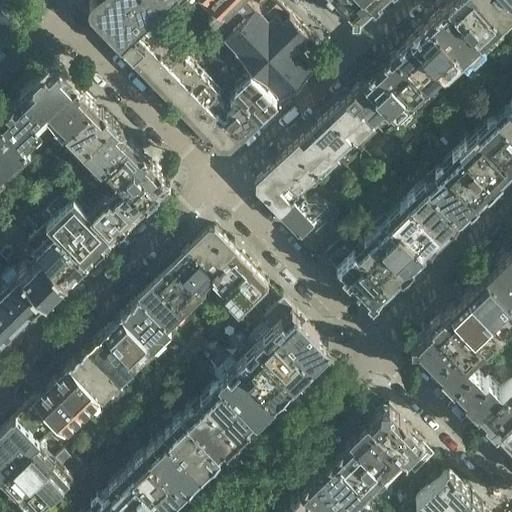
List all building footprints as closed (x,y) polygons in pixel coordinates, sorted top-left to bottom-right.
[(22,3),(19,0),(0,0),(0,4),(10,15),(22,3)] [(149,17),(167,0),(166,0),(88,0),(89,1),(88,3),(88,5),(89,6),(89,8),(90,9),(91,10),(121,42),(122,43),(149,17)] [(214,18),(232,0),(213,0),(217,4),(208,12),(214,18)] [(308,39),(313,35),(314,36),(315,35),(281,0),(232,0),(214,18),(211,21),(222,32),(222,33),(223,33),(235,46),(234,47),(236,48),(237,47),(244,55),(242,56),(243,58),(244,57),(256,69),(255,70),(256,71),(258,69),(265,77),(264,78),(265,79),(267,78),(281,92),(281,94),(282,94),(282,92),(289,86),(290,87),(292,85),(291,84),(297,78),(304,71),(306,72),(307,71),(306,69),(313,63),(314,63),(314,61),(313,61),(299,48),(307,40),(308,41),(309,41),(308,39)] [(375,1),(373,0),(336,0),(353,16),(358,16),(375,1)] [(481,35),(446,0),(428,17),(429,18),(463,52),(481,35)] [(500,18),(482,0),(446,0),(481,35),(500,18)] [(511,0),(482,0),(500,18),(510,8),(511,10),(511,18),(506,24),(511,29),(511,0)] [(10,15),(0,4),(0,28),(12,17),(10,15)] [(188,22),(184,18),(180,14),(174,21),(181,28),(188,22)] [(170,39),(149,17),(122,43),(138,59),(152,45),(158,51),(170,39)] [(463,52),(429,18),(422,24),(421,24),(410,34),(444,69),(463,52)] [(442,68),(410,34),(399,44),(400,45),(402,46),(396,51),(395,50),(396,49),(395,48),(394,49),(426,83),(442,68)] [(158,80),(185,55),(170,39),(158,51),(152,45),(138,59),(158,80)] [(426,83),(394,49),(383,59),(384,60),(385,59),(386,60),(381,65),(380,64),(380,63),(380,62),(379,63),(411,97),(420,106),(427,99),(418,90),(426,83)] [(188,82),(200,70),(185,55),(158,80),(179,102),(193,88),(188,82)] [(46,103),(72,77),(58,62),(58,61),(51,61),(51,62),(22,91),(40,110),(47,104),(46,103)] [(411,97),(379,63),(368,73),(369,74),(369,73),(371,75),(365,79),(364,78),(365,78),(364,77),(363,78),(389,105),(404,121),(411,114),(402,105),(411,97)] [(219,94),(219,90),(200,70),(188,82),(193,88),(179,102),(195,118),(218,95),(219,94)] [(275,97),(249,71),(235,84),(235,88),(259,114),(276,98),(275,97)] [(68,126),(95,100),(72,77),(46,103),(47,104),(68,126)] [(389,105),(363,78),(345,94),(371,122),(389,105)] [(259,114),(235,88),(231,92),(231,95),(234,98),(227,105),(223,101),(217,107),(237,128),(242,130),(259,114)] [(34,116),(39,111),(40,110),(22,91),(0,111),(0,117),(19,137),(37,119),(34,116)] [(371,122),(345,94),(328,110),(353,138),(371,122)] [(511,95),(510,94),(503,100),(507,104),(496,114),(511,130),(511,95)] [(237,128),(217,107),(223,101),(218,95),(195,118),(217,141),(217,142),(218,144),(218,145),(219,146),(220,147),(222,147),(223,148),(224,148),(226,147),(228,146),(229,145),(229,144),(230,143),(230,141),(242,130),(237,128)] [(80,149),(112,118),(102,107),(102,108),(95,100),(68,126),(66,129),(72,135),(69,138),(80,149)] [(353,138),(328,110),(310,126),(336,154),(353,138)] [(511,164),(511,130),(496,114),(493,110),(486,117),(489,121),(479,131),(511,164)] [(25,144),(19,137),(0,117),(0,166),(1,167),(6,162),(11,167),(20,158),(15,153),(25,144)] [(100,164),(103,161),(129,136),(122,128),(123,128),(112,118),(80,149),(91,161),(94,158),(100,164)] [(336,154),(310,126),(293,143),(319,170),(336,154)] [(511,164),(479,131),(469,141),(465,137),(458,144),(494,181),(511,164)] [(125,184),(152,159),(129,136),(103,161),(124,183),(125,184)] [(319,170),(293,143),(275,159),(301,186),(319,170)] [(494,181),(458,144),(451,151),(455,155),(444,165),(477,198),(494,181)] [(137,210),(166,181),(168,181),(167,174),(166,174),(152,159),(125,184),(124,183),(118,190),(137,210)] [(301,186),(275,159),(254,179),(281,206),(301,186)] [(477,198),(444,165),(441,161),(434,168),(437,171),(427,182),(460,215),(477,198)] [(460,215),(427,182),(417,192),(413,188),(406,195),(442,232),(460,215)] [(37,205),(52,190),(45,183),(30,197),(37,205)] [(301,227),(328,201),(323,196),(319,196),(315,192),(307,192),(301,186),(281,206),(301,227)] [(112,233),(137,210),(118,190),(112,196),(108,192),(93,206),(85,198),(81,201),(112,233)] [(112,233),(81,201),(72,192),(27,236),(40,250),(67,277),(112,233)] [(442,232),(406,195),(399,202),(403,205),(392,215),(425,249),(442,232)] [(390,283),(354,246),(329,220),(339,209),(330,199),(328,201),(301,227),(315,241),(321,236),(333,241),(323,250),(369,297),(375,298),(390,283)] [(425,249),(392,215),(382,225),(379,222),(372,229),(408,266),(425,249)] [(211,266),(234,244),(214,224),(208,224),(188,243),(211,266)] [(408,266),(372,229),(354,246),(390,283),(408,266)] [(511,242),(503,252),(511,261),(511,242)] [(211,266),(188,243),(172,259),(199,287),(211,274),(209,272),(212,270),(210,268),(211,266)] [(224,288),(251,262),(234,244),(211,266),(210,268),(212,270),(209,272),(211,274),(224,288)] [(67,277),(40,250),(29,261),(27,259),(17,269),(19,271),(46,298),(67,277)] [(511,261),(503,252),(484,270),(511,299),(511,261)] [(199,287),(172,259),(155,276),(182,303),(199,287)] [(241,305),(268,279),(251,262),(224,288),(241,305)] [(511,299),(484,270),(466,287),(498,321),(509,311),(511,314),(511,299)] [(46,298),(19,271),(0,289),(27,316),(46,298)] [(182,303),(155,276),(138,292),(165,320),(182,303)] [(498,321),(466,287),(448,304),(481,338),(491,328),(497,335),(505,328),(498,321)] [(27,316),(0,289),(0,343),(27,316)] [(171,327),(165,320),(138,292),(120,309),(154,343),(171,327)] [(323,336),(292,303),(280,314),(276,311),(269,318),(272,322),(310,361),(323,349),(328,349),(328,336),(323,336)] [(486,343),(481,338),(448,304),(430,321),(468,360),(486,343)] [(154,343),(120,309),(103,326),(137,360),(154,343)] [(473,364),(468,360),(430,321),(414,337),(414,344),(453,384),(473,364)] [(310,361),(272,322),(262,332),(258,328),(250,336),(254,340),(292,379),(310,361)] [(137,360),(103,326),(86,343),(120,377),(137,360)] [(195,350),(208,337),(199,328),(186,341),(195,350)] [(292,379),(254,340),(244,350),(240,346),(232,354),(236,358),(274,397),(292,379)] [(120,377),(86,343),(69,360),(102,394),(120,377)] [(274,397),(236,358),(225,368),(222,364),(214,372),(218,376),(255,414),(263,407),(265,410),(274,402),(271,399),(274,397)] [(102,394),(69,360),(52,376),(82,407),(91,399),(94,402),(102,394)] [(478,410),(501,386),(488,373),(485,377),(473,364),(453,384),(451,387),(461,398),(464,395),(478,410)] [(82,407),(52,376),(34,393),(49,408),(68,428),(77,419),(73,416),(82,407)] [(255,414),(218,376),(200,394),(237,432),(255,414)] [(495,428),(511,411),(511,376),(501,386),(478,410),(485,417),(482,419),(492,429),(494,427),(495,428)] [(39,436),(30,427),(49,408),(34,393),(0,426),(0,471),(1,473),(39,436)] [(237,432),(200,394),(183,411),(220,449),(237,432)] [(432,449),(411,427),(411,426),(399,414),(399,415),(389,404),(389,401),(382,401),(382,404),(368,418),(399,451),(414,466),(432,449)] [(220,449),(183,411),(182,410),(163,428),(201,467),(209,460),(214,461),(219,455),(219,451),(220,449)] [(511,445),(511,411),(495,428),(511,445)] [(399,451),(368,418),(350,434),(386,472),(393,465),(389,461),(399,451)] [(201,467),(163,428),(144,447),(182,486),(201,467)] [(386,472),(350,434),(333,451),(365,485),(375,475),(379,479),(386,472)] [(18,490),(52,457),(44,448),(47,444),(39,436),(1,473),(9,481),(8,484),(13,489),(17,489),(18,490)] [(182,486),(144,447),(125,465),(164,504),(182,486)] [(365,485),(333,451),(316,468),(352,506),(359,499),(355,495),(365,485)] [(60,483),(68,476),(73,471),(64,462),(61,466),(52,457),(18,490),(19,491),(19,495),(24,500),(27,500),(35,508),(60,483)] [(437,511),(446,511),(471,489),(471,488),(470,488),(461,478),(447,464),(416,495),(429,509),(432,506),(437,511)] [(155,511),(164,504),(125,465),(107,483),(111,487),(135,511),(155,511)] [(74,482),(82,475),(75,468),(73,471),(68,476),(74,482)] [(345,511),(352,506),(316,468),(299,484),(325,511),(337,511),(341,508),(344,511),(345,511)] [(66,489),(74,482),(68,476),(60,483),(66,489)] [(325,511),(299,484),(278,505),(284,511),(325,511)] [(135,511),(111,487),(101,497),(97,493),(91,499),(95,503),(103,511),(135,511)] [(493,511),(481,499),(471,490),(472,489),(471,489),(446,511),(493,511)] [(38,511),(42,511),(48,507),(44,503),(37,510),(38,511)] [(103,511),(95,503),(86,511),(83,511),(80,509),(77,511),(103,511)]
